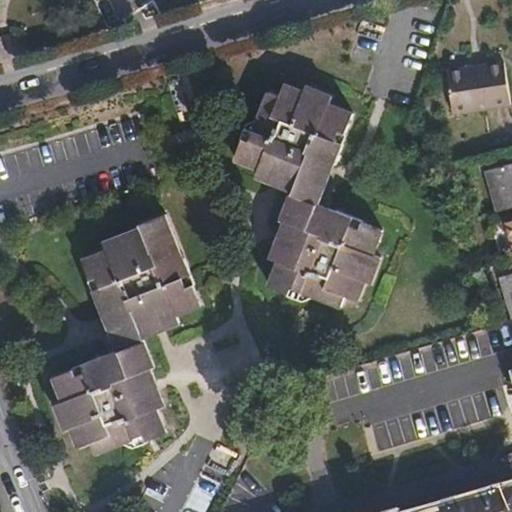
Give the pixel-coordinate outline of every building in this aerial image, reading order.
[(446,71),(452,116),(510,107),(503,62),(446,71)] [(324,305),(361,226),(317,207),(346,135),(354,118),(330,108),(334,100),(308,89),(303,95),(285,87),(280,98),(272,94),(265,111),(251,144),(245,141),(236,162),(260,173),(257,180),(293,196),(281,225),(285,227),(271,259),(279,263),(269,289),(290,299),(292,293),(324,305)] [(511,209),(511,165),(486,172),(498,214),(511,209)] [(162,375),(150,346),(184,332),(180,322),(206,312),(168,218),(139,229),(140,233),(104,247),(107,255),(83,265),(121,357),(55,383),(65,407),(54,411),(65,438),(72,435),(80,456),(93,451),(97,460),(143,441),(147,450),(171,441),(160,416),(169,412),(155,378),(162,375)] [(511,261),(511,222),(500,226),(509,263),(511,261)] [(370,290),(381,262),(373,258),(383,235),(361,226),(324,305),(340,312),(344,301),(355,307),(364,287),(370,290)] [(511,280),(503,283),(511,317),(511,280)] [(511,511),(511,483),(489,490),(489,494),(456,503),(455,500),(413,511),(511,511)] [(204,511),(212,494),(195,487),(184,511),(204,511)]
